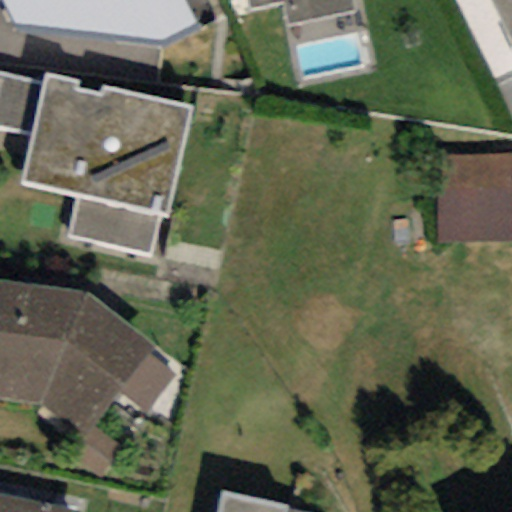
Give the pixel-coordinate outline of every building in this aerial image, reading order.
[(183,0),(0,0),(0,1),(17,38),(161,50),(200,33),(183,0)] [(247,0),(250,13),(284,6),(288,29),(355,16),(351,0),(247,0)] [(511,0),(488,0),(511,48),(511,0)] [(0,130),(33,138),(44,88),(0,78),(0,130)] [(33,138),(22,187),(78,199),(160,217),(165,219),(188,115),(105,97),(104,104),(73,97),(75,88),(46,82),(44,88),(33,138)] [(511,154),(440,157),(440,189),(435,189),(436,244),(511,242),(511,154)] [(150,258),(160,217),(78,199),(69,240),(150,258)] [(86,297),(0,285),(0,400),(40,406),(83,442),(121,397),(144,414),(174,378),(151,358),(155,352),(86,297)] [(285,511),(223,499),(220,511),(285,511)] [(52,511),(0,501),(0,511),(52,511)]
